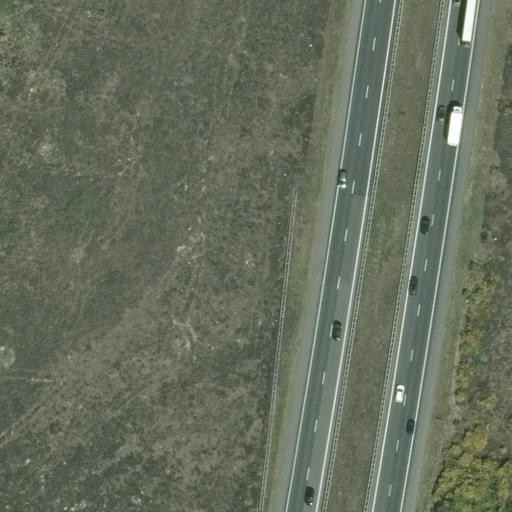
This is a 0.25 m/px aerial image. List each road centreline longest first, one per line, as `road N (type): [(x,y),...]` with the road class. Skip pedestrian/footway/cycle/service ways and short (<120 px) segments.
road 1 (motorway): [(378,0),(299,511)]
road 2 (motorway): [(385,511),(462,0)]
